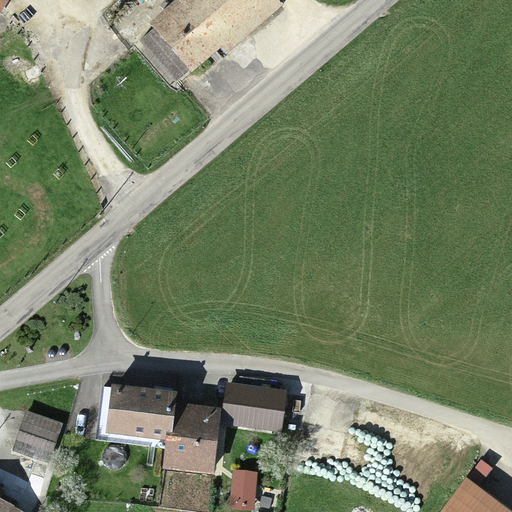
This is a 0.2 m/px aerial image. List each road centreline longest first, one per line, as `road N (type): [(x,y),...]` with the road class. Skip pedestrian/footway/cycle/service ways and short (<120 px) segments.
road 1 (unclassified): [(511,436),(329,374),(235,361),(110,359)]
road 2 (tertiary): [(375,0),(94,241)]
road 3 (tertiary): [(94,241),(0,322)]
